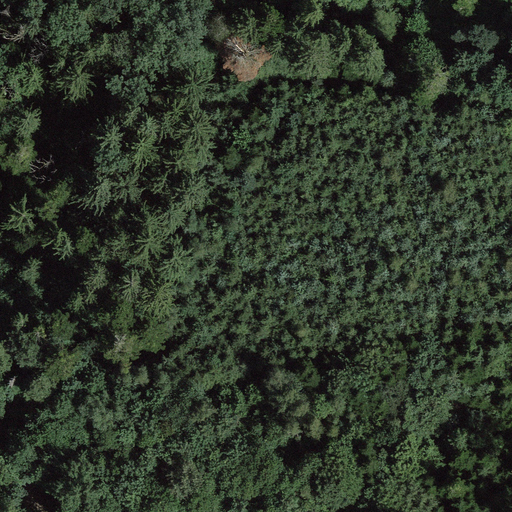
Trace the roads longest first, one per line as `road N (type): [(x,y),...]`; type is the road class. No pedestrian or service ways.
road 1 (track): [(277,0),(58,474),(0,483)]
road 2 (track): [(90,511),(0,406)]
